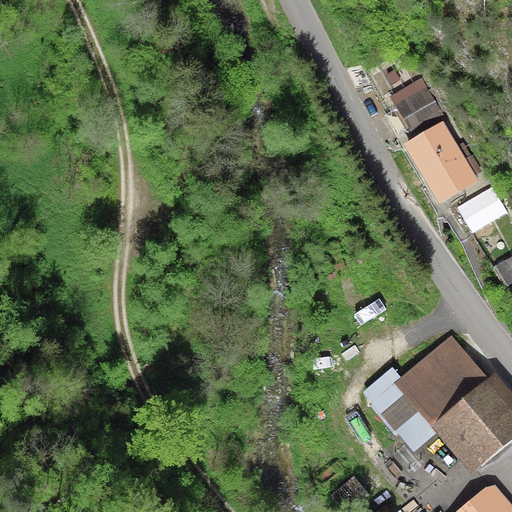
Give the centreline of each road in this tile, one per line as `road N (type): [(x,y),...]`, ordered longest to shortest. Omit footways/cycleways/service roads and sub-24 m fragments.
road 1 (track): [(234,511),(163,427),(134,372),(120,298),(127,182),(121,122),(73,0)]
road 2 (tertiary): [(298,0),(391,184),(511,361)]
